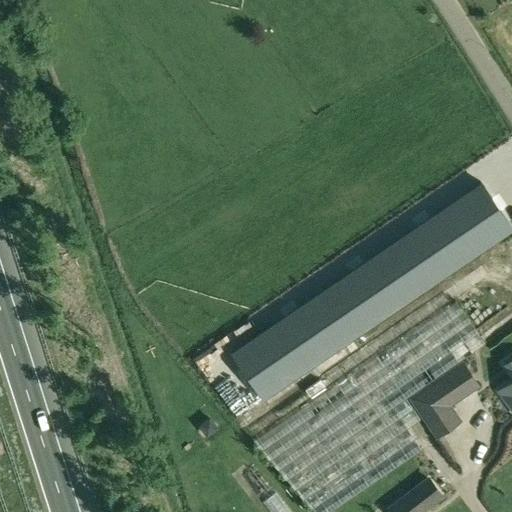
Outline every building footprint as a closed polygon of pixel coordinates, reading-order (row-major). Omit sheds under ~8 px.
[(511,228),(481,182),(231,351),(263,398),(511,229),(511,228)] [(253,439),(315,511),(329,511),(420,450),(405,428),(391,407),(404,398),(483,343),(454,301),(253,439)] [(462,363),(410,398),(436,436),(459,420),(449,405),(478,386),(462,363)] [(511,381),(499,392),(511,408),(511,381)] [(428,479),(390,508),(392,511),(419,511),(441,495),(428,479)]
